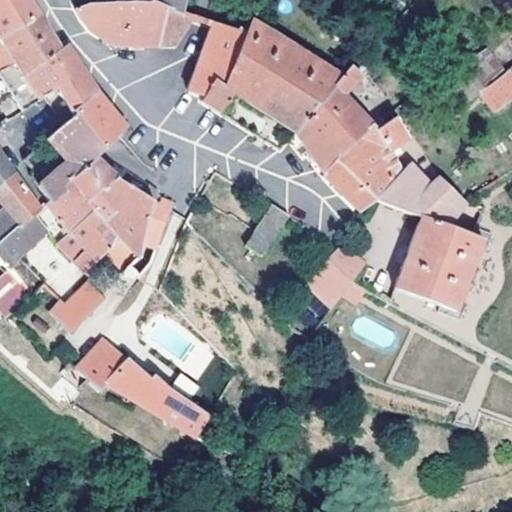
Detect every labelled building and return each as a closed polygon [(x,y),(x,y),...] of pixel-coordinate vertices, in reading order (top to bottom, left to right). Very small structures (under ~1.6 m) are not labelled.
[(0,0),(0,33),(33,14),(25,0),(0,0)] [(165,9),(155,44),(165,44),(173,44),(180,16),(184,0),(146,0),(146,2),(165,9)] [(184,0),(180,16),(189,19),(197,0),(184,0)] [(82,4),(73,6),(81,27),(85,31),(111,43),(115,44),(138,44),(155,44),(165,9),(146,2),(135,3),(82,4)] [(33,60),(55,48),(45,33),(33,14),(0,33),(0,44),(10,62),(28,52),(33,60)] [(238,40),(210,29),(186,92),(199,98),(200,103),(218,114),(229,95),(292,134),(341,77),(242,33),(238,40)] [(0,44),(0,68),(10,62),(0,44)] [(69,111),(94,93),(84,78),(62,44),(55,48),(33,60),(28,52),(10,62),(35,98),(52,88),(69,111)] [(487,51),(446,79),(466,106),(482,94),(511,72),(511,54),(508,50),(498,64),(487,51)] [(0,80),(11,97),(18,108),(35,98),(10,62),(0,68),(0,80)] [(341,77),(292,134),(305,151),(321,173),(350,141),(373,125),(345,94),(363,77),(352,66),(341,77)] [(511,72),(482,94),(495,114),(511,102),(511,72)] [(0,80),(0,103),(11,97),(0,80)] [(61,123),(89,157),(94,152),(120,127),(108,110),(94,93),(69,111),(70,114),(65,120),(61,123)] [(350,141),(321,173),(336,189),(357,210),(369,201),(408,168),(407,165),(399,168),(392,151),(411,139),(398,119),(387,126),(382,119),(373,125),(350,141)] [(89,157),(61,123),(54,131),(46,138),(61,159),(48,168),(31,180),(43,199),(66,179),(89,157)] [(93,207),(111,179),(105,173),(99,167),(89,157),(66,179),(93,207)] [(0,180),(10,173),(0,159),(0,180)] [(443,228),(465,206),(420,159),(408,168),(369,201),(419,219),(391,291),(437,308),(452,314),(457,303),(476,252),(481,242),(471,239),(443,228)] [(21,224),(33,216),(37,210),(27,197),(10,173),(0,180),(0,202),(3,205),(21,224)] [(66,179),(43,199),(41,202),(65,233),(100,214),(93,207),(66,179)] [(136,252),(151,201),(139,194),(117,182),(111,179),(93,207),(100,214),(125,241),(136,252)] [(139,194),(151,201),(155,190),(143,185),(139,194)] [(146,262),(167,208),(169,200),(156,196),(151,201),(136,252),(124,264),(136,275),(146,262)] [(255,252),(279,213),(272,208),(265,204),(249,230),(255,234),(247,247),(255,252)] [(0,207),(0,240),(21,224),(3,205),(0,207)] [(100,214),(65,233),(52,241),(71,262),(78,269),(125,241),(100,214)] [(0,261),(0,262),(43,229),(33,216),(21,224),(0,240),(0,261)] [(353,306),(365,291),(350,280),(363,264),(333,245),(303,284),(327,308),(338,295),(353,306)] [(0,282),(0,311),(2,314),(27,291),(5,267),(0,271),(0,282),(0,283),(0,282)] [(100,292),(83,276),(61,302),(39,278),(27,291),(66,332),(100,292)] [(98,340),(73,369),(86,381),(98,390),(106,381),(112,385),(135,401),(193,438),(206,417),(164,389),(145,373),(142,375),(123,357),(120,359),(98,340)] [(177,376),(173,387),(194,393),(197,382),(177,376)]
